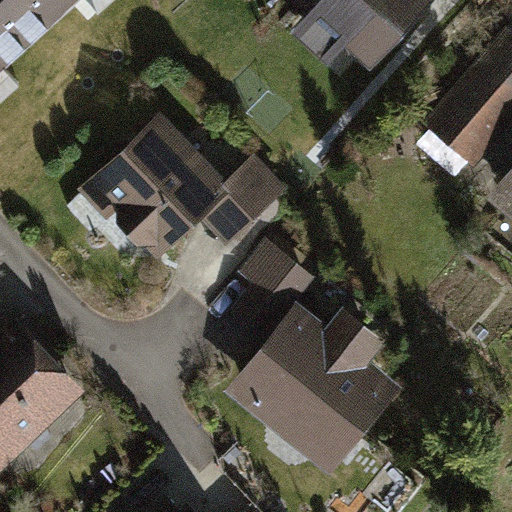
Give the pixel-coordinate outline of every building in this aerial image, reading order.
[(0,0),(0,56),(60,0),(0,0)] [(413,0),(299,0),(300,0),(282,20),(322,57),(336,41),(358,61),(413,0)] [(511,103),(511,33),(501,23),(416,120),(462,160),(511,103)] [(219,170),(152,103),(74,181),(146,253),(188,210),(225,176),(219,170)] [(225,176),(188,210),(219,242),(284,181),(248,143),(219,170),(225,176)] [(511,169),(490,196),(511,213),(511,169)] [(227,303),(260,328),(288,290),(304,268),(258,233),(233,267),(246,276),(227,303)] [(319,314),(288,290),(260,328),(214,385),(317,465),(390,371),(362,350),(377,330),(333,296),(319,314)] [(0,447),(74,380),(9,309),(0,317),(0,447)] [(220,511),(189,511),(153,476),(117,511),(233,511),(227,505),(220,511)]
